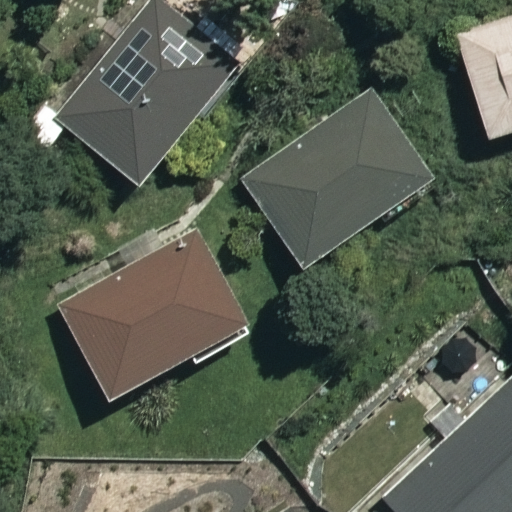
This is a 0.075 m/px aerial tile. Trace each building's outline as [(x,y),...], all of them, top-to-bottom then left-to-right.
[(256,82),(160,5),(60,130),(156,207),(256,82)] [(511,164),(511,33),(468,48),(508,165),(511,164)] [(441,197),(378,103),(249,189),(313,284),(441,197)] [(260,346),(207,243),(68,315),(121,418),(260,346)] [(511,511),(511,394),(390,511),(391,511),(511,511)]
